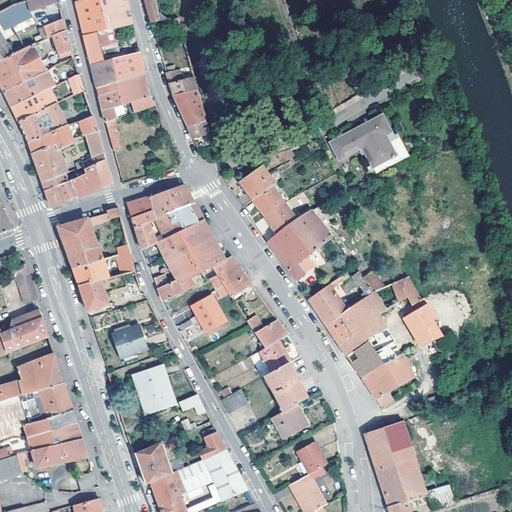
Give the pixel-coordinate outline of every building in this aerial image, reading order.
[(32,9),(29,0),(18,0),(15,1),(15,0),(0,10),(0,23),(3,29),(35,14),(32,9)] [(59,0),(29,0),(32,9),(60,0),(59,0)] [(127,0),(85,0),(77,2),(81,21),(85,34),(98,31),(133,22),(127,0)] [(152,19),(165,16),(163,14),(162,13),(159,14),(155,0),(146,0),(148,7),(152,19)] [(64,24),(63,18),(38,28),(43,40),(54,35),(66,30),(64,24)] [(0,60),(14,53),(0,30),(0,60)] [(68,39),(66,30),(54,35),(59,53),(71,49),(68,39)] [(106,61),(98,31),(85,34),(88,48),(92,66),(106,61)] [(59,53),(54,35),(43,40),(41,41),(49,56),(59,53)] [(4,91),(47,70),(33,44),(14,53),(0,60),(0,81),(1,84),(4,91)] [(71,49),(59,53),(61,58),(73,54),(71,49)] [(139,52),(115,59),(121,81),(145,74),(142,62),(139,52)] [(115,59),(106,61),(92,66),(95,77),(98,88),(121,81),(115,59)] [(170,82),(175,95),(197,88),(193,75),(183,78),(179,67),(167,71),(170,82)] [(8,97),(12,106),(51,87),(56,85),(47,70),(4,91),(8,97)] [(79,73),(70,78),(75,93),(84,89),(79,73)] [(125,103),(128,114),(157,105),(150,95),(145,74),(121,81),(98,88),(100,95),(122,88),(125,103)] [(19,121),(57,102),(51,87),(12,106),(16,114),(19,121)] [(122,88),(100,95),(104,113),(106,121),(118,117),(115,106),(125,103),(122,88)] [(197,88),(175,95),(181,108),(188,125),(205,119),(197,88)] [(67,125),(57,102),(19,121),(23,129),(29,142),(67,125)] [(86,133),(98,129),(93,114),(78,121),(84,134),(86,133)] [(395,137),(384,115),(331,142),(340,158),(363,146),(373,166),(397,154),(390,140),(395,137)] [(205,133),(208,144),(212,142),(205,119),(188,125),(191,130),(193,138),(205,133)] [(120,149),(116,121),(107,123),(111,150),(120,149)] [(57,142),(58,146),(75,142),(67,125),(29,142),(31,147),(33,152),(57,142)] [(98,129),(86,133),(95,155),(104,150),(98,129)] [(44,182),(69,172),(58,146),(57,142),(33,152),(38,166),(44,182)] [(106,158),(104,150),(95,155),(83,161),(86,168),(106,158)] [(108,163),(106,158),(86,168),(88,172),(91,179),(99,175),(110,170),(108,163)] [(253,199),(275,184),(263,166),(241,182),(253,199)] [(110,170),(99,175),(103,186),(109,184),(112,178),(110,170)] [(46,189),(59,184),(72,178),(69,172),(44,182),(45,185),(46,189)] [(91,179),(88,172),(72,178),(78,195),(90,191),(103,186),(99,175),(91,179)] [(78,195),(72,178),(59,184),(65,200),(71,198),(78,195)] [(65,200),(59,184),(46,189),(52,205),(60,202),(65,200)] [(167,190),(151,196),(155,208),(156,212),(158,216),(174,207),(192,197),(185,184),(167,190)] [(276,185),(275,184),(253,199),(266,216),(284,203),(273,187),(276,185)] [(129,203),(133,214),(155,208),(151,196),(138,200),(129,203)] [(197,207),(192,197),(174,207),(186,229),(205,219),(197,207)] [(1,203),(0,203),(0,233),(13,228),(8,218),(3,207),(1,203)] [(278,234),(292,224),(297,221),(284,203),(266,216),(278,234)] [(91,224),(121,215),(118,206),(107,209),(107,211),(59,225),(67,248),(74,267),(103,258),(91,224)] [(174,207),(158,216),(160,221),(167,239),(186,229),(174,207)] [(322,222),(313,209),(297,221),(292,224),(311,252),(332,236),(322,222)] [(137,227),(154,223),(160,221),(158,216),(156,212),(134,218),(135,222),(137,227)] [(205,219),(186,229),(167,239),(160,243),(180,280),(181,282),(188,279),(213,266),(226,259),(213,235),(205,219)] [(160,243),(154,223),(137,227),(139,234),(144,248),(160,243)] [(272,246),(295,278),(305,271),(298,261),(311,252),(292,224),(278,234),(268,241),(272,246)] [(129,244),(114,247),(119,274),(134,271),(129,244)] [(213,266),(219,275),(225,284),(231,293),(232,296),(251,282),(239,267),(231,257),(226,259),(213,266)] [(109,278),(103,258),(74,267),(76,273),(80,284),(103,279),(109,278)] [(12,276),(18,274),(28,271),(26,264),(20,266),(10,271),(12,276)] [(374,291),(385,286),(372,269),(362,276),(374,291)] [(362,276),(358,270),(353,274),(369,295),(374,291),(362,276)] [(28,271),(18,274),(28,303),(37,300),(28,271)] [(160,289),(171,284),(166,273),(155,277),(160,289)] [(225,284),(219,275),(213,278),(217,288),(225,284)] [(374,291),(369,295),(348,309),(326,324),(343,347),(363,376),(402,351),(379,312),(408,295),(433,338),(444,333),(435,320),(438,318),(425,297),(422,298),(409,276),(385,286),(374,291)] [(85,298),(88,310),(110,303),(103,279),(80,284),(85,298)] [(164,300),(192,288),(188,279),(181,282),(180,280),(171,284),(160,289),(162,293),(164,299),(164,300)] [(315,309),(326,324),(348,309),(329,283),(308,298),(315,309)] [(225,284),(217,288),(222,297),(231,293),(225,284)] [(143,294),(141,288),(121,294),(122,300),(143,294)] [(226,320),(212,294),(193,305),(207,331),(226,320)] [(9,330),(1,334),(0,333),(0,337),(5,351),(48,335),(44,320),(41,310),(12,321),(9,330)] [(258,314),(248,321),(256,332),(266,326),(258,314)] [(256,332),(265,347),(280,339),(288,333),(283,326),(278,319),(266,326),(256,332)] [(148,348),(140,323),(113,333),(122,358),(148,348)] [(292,360),(280,339),(265,347),(260,350),(265,359),(263,360),(267,366),(269,365),(272,371),(290,361),(292,360)] [(414,376),(402,351),(363,376),(369,385),(383,404),(394,398),(390,390),(414,376)] [(0,385),(0,400),(16,396),(64,383),(54,353),(16,367),(20,380),(0,385)] [(272,371),(266,374),(285,409),(296,403),(309,396),(290,361),(272,371)] [(138,375),(149,408),(174,400),(163,366),(138,375)] [(64,383),(16,396),(24,422),(36,420),(49,417),(47,412),(61,408),(62,413),(73,410),(68,396),(64,383)] [(224,397),(233,392),(230,387),(221,392),(224,397)] [(248,402),(241,388),(233,392),(224,397),(221,399),(229,413),(248,402)] [(180,401),(184,411),(195,407),(199,414),(206,410),(202,402),(197,394),(180,401)] [(440,408),(435,394),(428,397),(433,410),(440,408)] [(0,400),(0,439),(9,436),(8,430),(7,428),(22,422),(24,422),(16,396),(0,400)] [(307,423),(296,403),(285,409),(274,416),(284,435),(307,423)] [(36,420),(24,422),(22,422),(27,437),(77,422),(75,415),(73,410),(62,413),(61,408),(47,412),(49,417),(36,420)] [(184,430),(192,428),(189,418),(181,420),(184,430)] [(426,491),(422,475),(404,421),(366,432),(380,474),(392,511),(413,511),(410,500),(427,494),(432,511),(456,503),(449,484),(426,491)] [(77,422),(27,437),(29,444),(13,443),(0,447),(0,457),(15,452),(26,450),(34,448),(82,438),(79,428),(77,422)] [(8,430),(9,436),(11,435),(21,436),(18,427),(8,430)] [(227,449),(218,431),(204,437),(208,447),(198,451),(201,460),(227,449)] [(310,432),(292,443),(309,474),(310,474),(327,464),(310,432)] [(82,438),(34,448),(39,466),(88,456),(85,447),(82,438)] [(176,471),(163,441),(137,452),(141,464),(148,483),(152,481),(176,471)] [(249,489),(227,449),(201,460),(223,500),(249,489)] [(15,452),(19,468),(20,468),(30,464),(26,450),(15,452)] [(0,477),(20,472),(19,468),(15,452),(0,457),(0,477)] [(185,491),(176,471),(152,481),(160,503),(163,511),(187,511),(180,494),(185,491)] [(95,479),(93,472),(77,477),(80,491),(97,486),(95,479)] [(292,483),(295,489),(297,488),(310,511),(312,511),(322,507),(326,504),(310,474),(309,474),(292,483)] [(278,499),(290,493),(287,487),(275,493),(278,499)] [(295,489),(307,511),(310,511),(297,488),(295,489)] [(99,497),(75,504),(76,511),(102,511),(99,497)] [(29,506),(30,511),(38,511),(47,509),(44,501),(29,506)]
